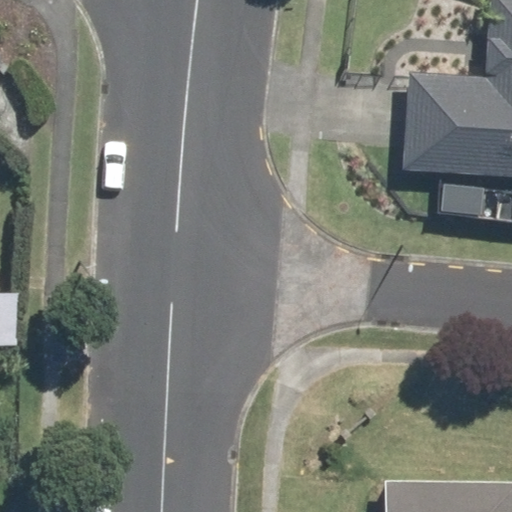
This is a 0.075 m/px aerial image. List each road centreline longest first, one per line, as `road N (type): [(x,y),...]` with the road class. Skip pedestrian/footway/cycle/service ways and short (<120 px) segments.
road 1 (residential): [(511,309),(353,293),(173,294)]
road 2 (residential): [(196,0),(173,294)]
road 3 (residential): [(173,294),(165,511)]
